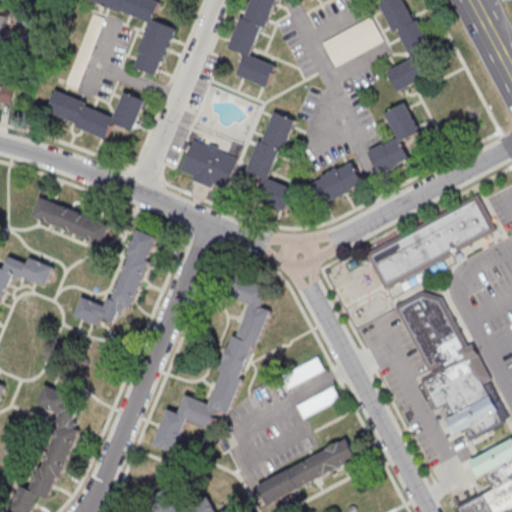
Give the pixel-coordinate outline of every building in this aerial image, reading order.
[(161,1),(157,0),(93,0),(121,12),(123,11),(151,23),(139,50),(141,51),(136,65),(156,76),(172,38),(177,29),(154,19),(161,1)] [(277,64),(251,55),(263,26),(266,27),(275,3),(276,0),(252,0),(247,12),(245,18),(241,17),(229,47),(246,54),(237,75),(269,87),(277,64)] [(428,76),(420,57),(435,48),(419,19),(416,21),(404,0),(387,0),(380,4),(395,32),(399,30),(414,58),(389,72),(399,91),(428,76)] [(336,66),(384,40),(371,16),(323,42),(333,60),(336,65),(336,66)] [(0,102),(12,104),(14,86),(0,84),(0,102)] [(47,112),(107,138),(114,121),(134,129),(147,100),(125,90),(115,114),(56,89),(47,112)] [(386,114),(400,138),(385,146),(384,144),(369,151),(381,176),(398,167),(397,165),(412,157),(404,142),(422,133),(407,103),(386,114)] [(294,188),(269,178),(281,151),(283,151),(297,121),(275,112),(263,141),(260,141),(248,171),(265,178),(256,199),(286,211),(294,188)] [(183,171),(190,152),(184,149),(186,143),(193,146),(195,141),(209,147),(210,144),(220,147),(219,150),(237,158),(225,188),(213,183),(212,187),(193,180),(194,175),(183,171)] [(320,206),(365,184),(355,160),(310,186),(320,206)] [(112,223),(41,195),(32,217),(103,245),(112,223)] [(368,254),(479,195),(499,231),(388,291),(368,254)] [(81,297),(76,317),(101,324),(102,319),(116,323),(122,305),(135,309),(156,235),(135,229),(113,306),(81,297)] [(0,266),(0,305),(12,272),(49,285),(56,266),(31,257),(29,262),(10,255),(6,268),(0,266)] [(211,403),(186,394),(179,413),(168,409),(154,445),(176,453),(188,419),(212,428),(219,409),(232,414),(270,309),(263,306),(269,289),(242,279),(236,296),(248,300),(211,403)] [(471,442),(466,434),(468,433),(466,430),(455,437),(450,428),(453,427),(448,419),(450,418),(444,407),(439,411),(436,410),(432,412),(418,386),(423,384),(422,381),(434,375),(432,372),(431,372),(429,370),(396,308),(425,293),(444,299),(470,347),(474,345),(493,380),(491,382),(510,418),(504,421),(506,423),(471,442)] [(40,404),(47,386),(69,395),(67,401),(81,407),(77,419),(80,420),(77,427),(83,430),(63,480),(58,478),(50,498),(38,494),(30,511),(24,511),(17,509),(24,492),(33,495),(61,425),(58,423),(62,413),(40,404)] [(297,403),(303,416),(340,399),(334,386),(297,403)] [(359,460),(349,439),(258,483),(268,504),(359,460)] [(511,440),(511,511),(459,511),(457,508),(492,489),(485,475),(481,477),(472,462),(479,458),(511,440)]
